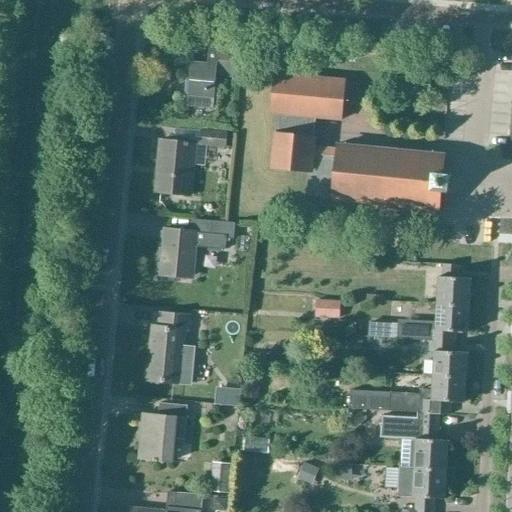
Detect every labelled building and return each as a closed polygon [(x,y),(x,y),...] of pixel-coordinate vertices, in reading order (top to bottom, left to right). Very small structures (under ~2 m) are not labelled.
[(385,43),(365,41),(362,40),(360,56),(383,58),(385,43)] [(242,46),(230,45),(209,43),(207,65),(190,63),(187,105),(213,107),(216,74),(239,76),(242,46)] [(363,150),(338,148),(338,151),(312,149),(315,119),(343,121),(346,82),(274,76),(270,115),(277,115),(272,169),(310,173),(308,197),(372,203),(371,206),(375,206),(375,203),(385,204),(385,207),(388,207),(388,204),(399,205),(398,208),(401,209),(402,206),(412,206),(412,210),(415,210),(415,207),(425,208),(425,211),(428,211),(428,208),(436,209),(436,212),(438,212),(440,193),(450,194),(452,177),(441,176),(444,155),(440,155),(440,159),(432,158),(433,155),(429,154),(429,158),(419,157),(420,153),(416,153),(415,156),(407,155),(407,152),(404,152),(404,155),(393,154),(393,150),(390,150),(389,153),(379,152),(380,149),(376,149),(376,152),(365,151),(366,147),(364,147),(363,150)] [(226,136),(200,133),(198,147),(225,149),(226,136)] [(154,195),(189,199),(195,148),(160,144),(154,195)] [(233,239),(234,231),(235,223),(190,219),(190,228),(164,227),(163,235),(159,279),(187,282),(187,279),(193,280),(196,246),(225,248),(226,239),(233,239)] [(413,261),(414,244),(401,244),(400,261),(413,261)] [(436,308),(469,309),(470,282),(457,282),(458,269),(443,268),(442,280),(438,280),(436,308)] [(316,300),(315,318),(339,319),(340,301),(316,300)] [(467,336),(469,309),(436,308),(435,322),(400,320),(399,338),(429,340),(429,345),(455,346),(456,336),(467,336)] [(194,347),(182,346),(183,333),(187,333),(188,318),(159,316),(158,331),(151,330),(146,383),(179,386),(179,383),(191,384),(194,347)] [(368,337),(391,339),(392,323),(369,322),(368,337)] [(433,379),(465,381),(466,357),(454,357),(455,346),(429,345),(429,354),(434,354),(433,379)] [(246,353),(245,368),(258,369),(259,354),(246,353)] [(317,372),(316,382),(326,383),(327,373),(317,372)] [(244,399),(259,400),(260,376),(245,375),(244,399)] [(465,381),(433,379),(432,390),(420,389),(420,393),(350,391),(349,410),(420,413),(420,415),(449,417),(449,404),(463,405),(465,381)] [(186,421),(187,408),(160,405),(159,418),(144,416),(139,461),(171,464),(173,445),(184,446),(186,421)] [(363,419),(357,411),(347,419),(353,427),(363,419)] [(381,437),(414,439),(412,471),(446,473),(447,444),(437,444),(438,416),(414,415),(414,418),(382,416),(381,437)] [(210,492),(230,494),(232,463),(212,462),(210,492)] [(315,469),(305,464),(298,478),(309,483),(315,469)] [(387,493),(388,465),(376,464),(375,492),(387,493)] [(399,471),(398,496),(411,497),(411,501),(414,501),(413,511),(433,511),(434,502),(444,502),(446,473),(412,471),(399,471)] [(146,511),(128,510),(128,511),(200,511),(202,498),(202,496),(199,496),(177,494),(175,494),(168,493),(166,511),(146,511)]
